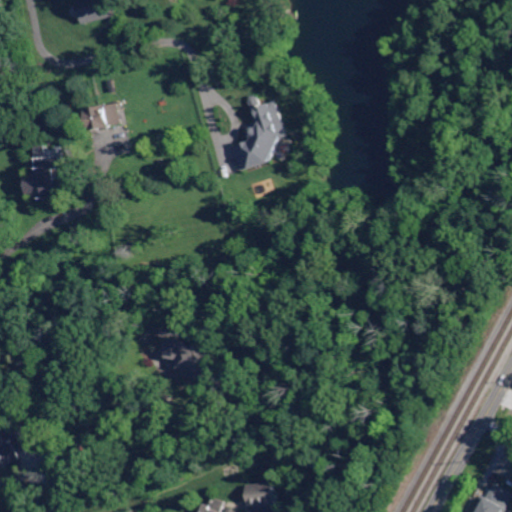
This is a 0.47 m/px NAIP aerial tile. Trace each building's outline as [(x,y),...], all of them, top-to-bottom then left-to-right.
[(87,23),(81,0),(114,0),(118,16),(87,23)] [(87,98),(83,84),(100,80),(103,94),(87,98)] [(280,160),(275,140),(288,136),(279,100),(253,107),(258,124),(251,126),(255,140),(238,144),(244,169),(280,160)] [(94,129),(90,108),(120,103),(124,123),(94,129)] [(58,155),(65,155),(67,182),(68,197),(64,197),(60,198),(42,199),(42,193),(33,193),(33,175),(41,175),(40,157),(39,150),(57,148),(58,155)] [(224,372),(223,372),(215,370),(214,374),(209,373),(208,381),(181,375),(180,375),(184,360),(164,355),(164,353),(168,336),(169,336),(220,348),(218,357),(227,359),(224,372)] [(98,350),(96,342),(102,341),(104,348),(98,350)] [(0,464),(0,428),(12,424),(22,455),(23,458),(0,464)] [(281,469),(278,465),(285,459),(288,463),(281,469)] [(277,504),(276,481),(249,483),(250,505),(277,504)] [(511,506),(511,508),(511,511),(476,511),(486,494),(491,496),(497,485),(498,483),(511,490),(511,506)] [(245,511),(204,511),(207,504),(215,506),(214,510),(221,511),(228,511),(232,500),(247,505),(247,508),(245,511)]
